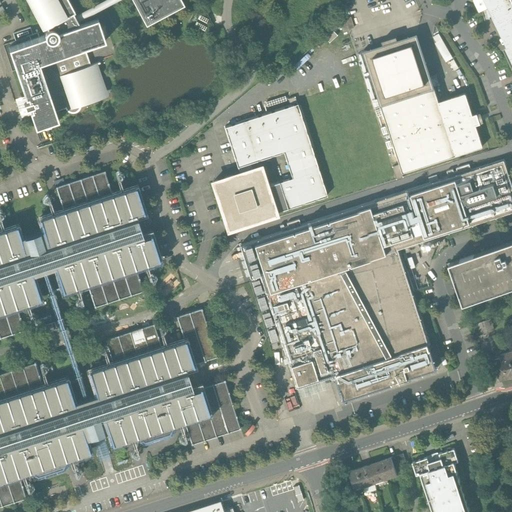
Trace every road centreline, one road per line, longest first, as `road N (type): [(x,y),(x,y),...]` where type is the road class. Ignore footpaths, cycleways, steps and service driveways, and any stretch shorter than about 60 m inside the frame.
road 1 (tertiary): [(307,457),(511,390)]
road 2 (tertiary): [(143,511),(307,457)]
